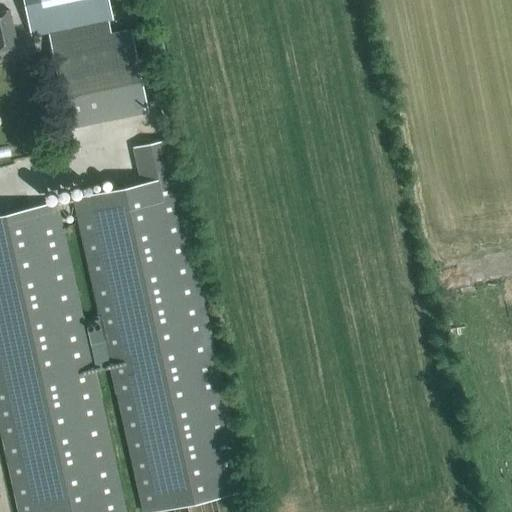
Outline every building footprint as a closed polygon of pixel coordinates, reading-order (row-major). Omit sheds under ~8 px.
[(112,19),(107,0),(24,0),(31,36),(48,32),(108,20),(112,19)] [(9,10),(0,12),(0,51),(17,48),(9,10)] [(111,35),(108,20),(48,32),(68,126),(147,110),(131,31),(111,35)] [(244,490),(166,141),(135,148),(142,183),(74,199),(144,511),(146,511),(173,506),(174,511),(212,511),(218,511),(215,497),(244,490)] [(123,511),(55,203),(0,215),(0,423),(19,511),(123,511)] [(101,318),(84,322),(95,371),(112,367),(101,318)]
